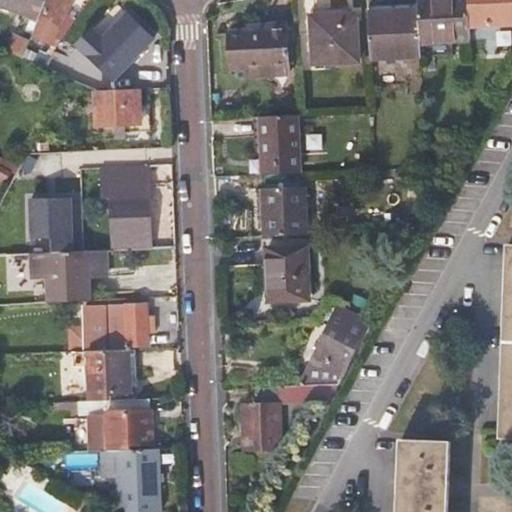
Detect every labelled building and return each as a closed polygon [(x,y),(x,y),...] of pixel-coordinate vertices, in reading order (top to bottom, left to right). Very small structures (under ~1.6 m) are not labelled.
[(0,0),(0,2),(40,21),(48,0),(0,0)] [(67,20),(76,0),(54,0),(40,31),(58,39),(61,32),(67,35),(73,23),(67,20)] [(421,11),(370,13),(373,60),(424,58),(423,43),(472,42),(471,27),(470,0),(420,0),(421,3),(421,11)] [(511,0),(470,0),(471,27),(511,24),(511,0)] [(421,3),(370,6),(370,13),(421,11),(421,3)] [(161,34),(139,11),(112,37),(100,24),(85,37),(120,74),(161,34)] [(360,63),(359,15),(315,17),(316,64),(360,63)] [(291,66),(289,22),(260,23),(260,28),(233,29),(233,65),(249,65),(249,67),(291,66)] [(30,43),(23,60),(46,70),(56,55),(41,48),(30,43)] [(56,55),(59,50),(44,43),(41,48),(56,55)] [(141,108),(141,91),(96,92),(98,128),(118,127),(118,136),(126,136),(126,133),(152,132),(151,108),(141,108)] [(264,174),(302,172),(300,114),(263,116),(264,174)] [(115,251),(152,250),(148,167),(104,169),(105,191),(112,191),(115,251)] [(265,236),(309,234),(307,187),(264,190),(265,236)] [(55,254),(75,253),(73,199),(33,201),(34,240),(54,239),(55,254)] [(311,300),(308,248),(268,250),(270,302),(311,300)] [(511,442),(511,248),(510,249),(502,442),(511,442)] [(47,304),(90,302),(89,280),(88,252),(75,253),(55,254),(39,255),(40,282),(46,282),(47,304)] [(88,252),(89,280),(98,279),(97,252),(88,252)] [(102,352),(131,351),(131,346),(149,345),(150,335),(156,335),(155,318),(149,318),(148,307),(113,309),(114,337),(101,338),(102,352)] [(370,321),(343,309),(306,384),(329,383),(338,364),(346,368),(370,321)] [(132,393),(131,351),(102,352),(91,353),(93,401),(114,400),(114,395),(132,393)] [(306,384),(255,386),(255,402),(244,403),(246,451),(283,450),(281,403),(328,401),(339,383),(329,383),(306,384)] [(150,399),(114,400),(93,401),(79,402),(77,402),(78,415),(90,415),(92,460),(101,460),(112,459),(134,458),(134,455),(154,454),(150,399)] [(450,511),(453,449),(403,448),(400,511),(450,511)] [(162,511),(159,456),(134,458),(112,459),(101,460),(102,485),(119,484),(120,511),(162,511)]
